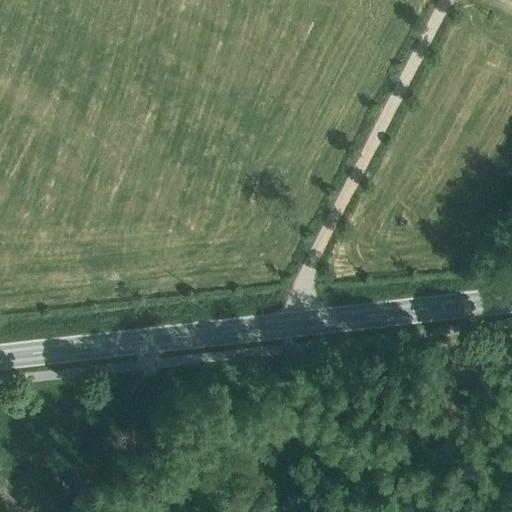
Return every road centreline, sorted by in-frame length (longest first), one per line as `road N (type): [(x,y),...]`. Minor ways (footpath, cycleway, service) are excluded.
road 1 (secondary): [(0,357),(511,300)]
road 2 (track): [(434,0),(303,282),(303,322)]
